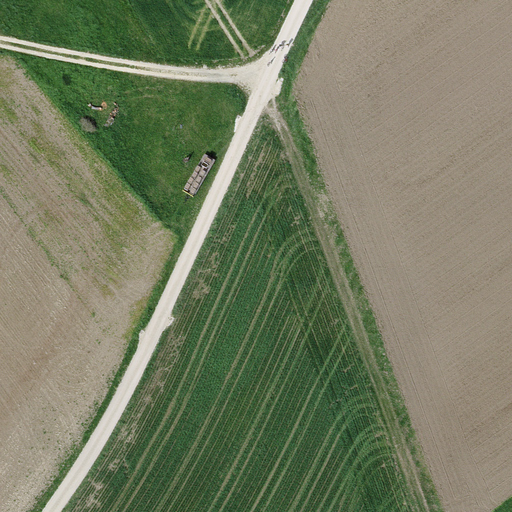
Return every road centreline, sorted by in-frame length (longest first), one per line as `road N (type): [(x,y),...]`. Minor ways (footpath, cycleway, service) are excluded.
road 1 (track): [(254,78),(123,392),(47,511)]
road 2 (track): [(254,78),(418,511)]
road 3 (track): [(0,35),(254,78)]
